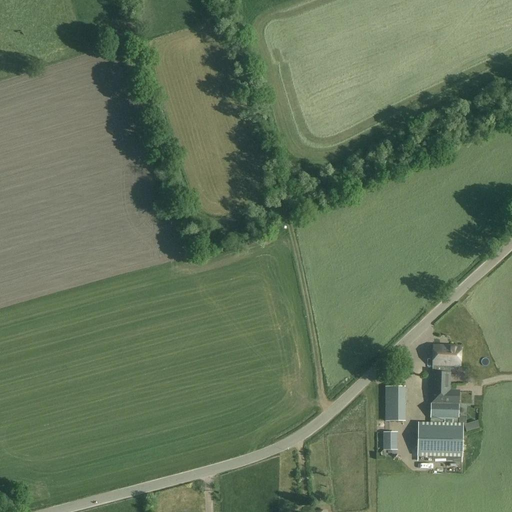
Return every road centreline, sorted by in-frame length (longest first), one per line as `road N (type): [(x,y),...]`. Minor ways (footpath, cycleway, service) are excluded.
road 1 (unclassified): [(53,511),(294,440),(511,244)]
road 2 (track): [(181,211),(230,219),(279,210),(312,326),(324,418)]
